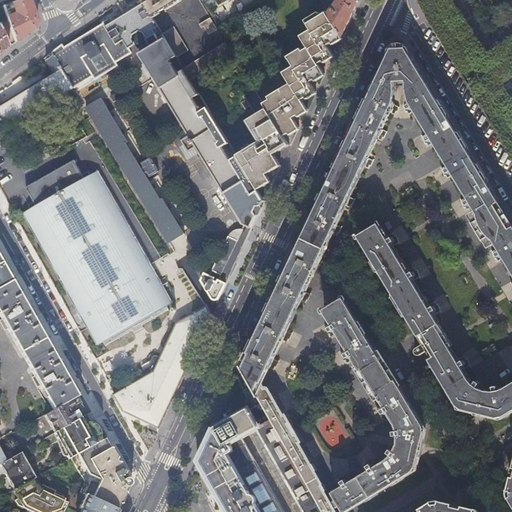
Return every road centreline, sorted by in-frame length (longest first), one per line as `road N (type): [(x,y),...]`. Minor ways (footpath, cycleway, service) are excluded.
road 1 (secondary): [(155,492),(387,0)]
road 2 (residential): [(0,222),(155,492)]
road 3 (residential): [(393,0),(511,193)]
